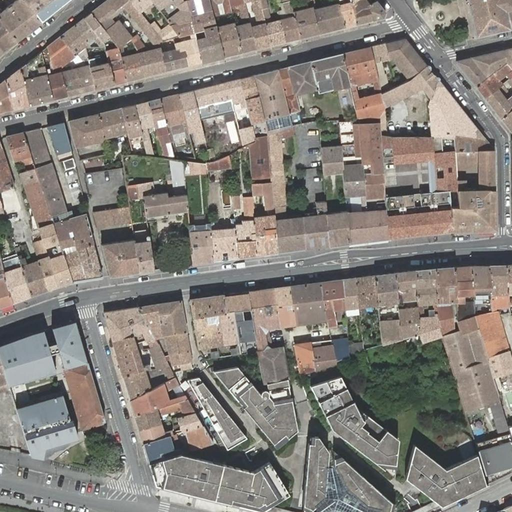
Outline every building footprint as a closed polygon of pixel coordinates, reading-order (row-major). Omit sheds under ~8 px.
[(24,0),(15,0),(7,6),(0,11),(0,19),(16,41),(41,21),(24,0)] [(24,0),(41,21),(68,0),(24,0)] [(130,0),(106,0),(90,13),(105,31),(109,36),(118,48),(122,45),(130,38),(131,39),(139,36),(136,31),(130,34),(119,19),(116,22),(112,18),(121,11),(123,13),(126,10),(144,33),(145,32),(146,35),(153,29),(130,0)] [(150,0),(130,0),(153,29),(157,35),(161,31),(155,23),(155,22),(144,9),(152,2),(150,0)] [(150,0),(152,2),(159,11),(172,2),(179,10),(166,20),(170,25),(171,27),(192,21),(186,1),(184,1),(182,0),(150,0)] [(208,0),(188,0),(186,1),(192,21),(171,27),(179,37),(194,33),(195,39),(201,63),(223,57),(215,27),(213,16),(208,0)] [(228,0),(208,0),(213,16),(219,14),(216,3),(222,1),(225,13),(231,11),(229,6),(228,1),(228,0)] [(243,0),(234,0),(228,1),(229,6),(238,4),(243,24),(235,27),(241,53),(256,49),(250,27),(244,3),(243,0)] [(243,0),(244,3),(251,2),(253,11),(256,11),(257,15),(254,16),(257,26),(250,27),(256,49),(271,46),(259,0),(243,0)] [(266,0),(259,0),(271,46),(285,42),(280,20),(270,22),(266,8),(268,8),(266,0)] [(280,20),(285,42),(300,38),(292,7),(289,0),(282,0),(285,11),(278,13),(280,20)] [(351,5),(349,0),(344,0),(345,3),(339,4),(345,27),(356,24),(351,5)] [(377,2),(375,0),(357,0),(351,5),(356,24),(356,25),(383,18),(385,12),(377,2)] [(511,0),(467,0),(476,36),(511,27),(511,0)] [(338,3),(313,9),(319,34),(345,27),(339,4),(338,3)] [(297,6),(292,7),(300,38),(319,34),(313,9),(312,7),(298,10),(297,6)] [(90,13),(84,18),(97,35),(98,36),(105,31),(90,13)] [(84,18),(74,26),(87,43),(89,45),(91,43),(89,41),(97,35),(84,18)] [(0,47),(3,51),(16,41),(0,19),(0,47)] [(215,27),(223,57),(241,53),(235,27),(234,22),(215,27)] [(161,31),(157,35),(162,41),(179,37),(171,27),(170,25),(161,31)] [(74,26),(61,36),(76,55),(81,50),(85,47),(91,47),(89,45),(87,43),(74,26)] [(157,35),(153,29),(146,35),(158,49),(148,52),(147,49),(139,40),(140,39),(139,36),(131,39),(139,54),(144,77),(166,71),(161,53),(159,42),(162,41),(157,35)] [(105,31),(98,36),(102,41),(109,36),(105,31)] [(89,41),(91,43),(95,40),(100,47),(104,47),(104,43),(102,41),(98,36),(97,35),(89,41)] [(61,36),(47,47),(51,63),(52,68),(54,74),(61,72),(62,72),(61,67),(71,59),(76,55),(61,36)] [(387,42),(383,43),(383,45),(385,46),(389,59),(392,58),(409,80),(427,66),(405,38),(387,42)] [(161,53),(166,71),(201,63),(195,39),(174,44),(175,49),(161,53)] [(383,43),(369,47),(374,63),(378,80),(381,92),(381,93),(387,91),(380,62),(389,59),(385,46),(383,45),(383,43)] [(121,58),(126,81),(144,77),(139,54),(124,58),(122,45),(118,48),(121,58)] [(381,93),(381,92),(378,80),(374,63),(369,47),(342,53),(349,85),(350,87),(353,99),(353,100),(357,117),(379,116),(384,107),(381,93)] [(108,62),(114,84),(126,81),(121,58),(118,48),(105,51),(108,62)] [(511,48),(503,50),(506,62),(507,63),(511,69),(511,48)] [(456,62),(475,86),(506,62),(503,50),(492,53),(474,57),(456,61),(456,62)] [(41,51),(20,68),(29,105),(52,99),(47,75),(45,69),(44,64),(41,51)] [(284,68),(278,69),(289,114),(298,111),(299,111),(295,94),(317,89),(318,93),(334,89),(342,87),(342,89),(348,88),(351,101),(353,100),(353,99),(350,87),(349,85),(342,53),(288,67),(284,68)] [(89,65),(95,89),(114,84),(108,62),(99,64),(97,54),(87,57),(89,65)] [(506,62),(475,86),(484,98),(502,84),(499,80),(506,75),(509,79),(511,76),(511,69),(507,63),(506,62)] [(61,72),(67,96),(95,89),(89,65),(85,66),(62,72),(61,72)] [(422,88),(428,67),(427,66),(409,80),(396,86),(387,91),(381,93),(384,107),(405,96),(406,96),(421,88),(422,88)] [(433,90),(437,78),(428,67),(422,88),(421,88),(430,100),(431,97),(433,90)] [(20,68),(6,79),(13,109),(29,105),(20,68)] [(253,75),(267,134),(279,130),(293,126),(296,124),(299,124),(301,124),(300,118),(298,111),(289,114),(278,69),(253,75)] [(47,75),(52,99),(67,96),(61,72),(54,74),(47,75)] [(249,144),(251,178),(270,176),(267,135),(267,134),(253,75),(239,79),(247,108),(248,111),(251,126),(254,138),(255,140),(255,141),(249,144)] [(431,137),(454,137),(454,133),(482,135),(471,122),(462,110),(437,78),(433,90),(439,96),(434,101),(431,97),(430,100),(429,103),(431,137)] [(0,112),(13,109),(6,79),(0,83),(0,112)] [(245,112),(248,111),(247,108),(239,79),(227,82),(234,111),(244,109),(245,112)] [(484,98),(501,118),(511,109),(511,98),(507,101),(500,92),(510,85),(507,81),(502,84),(484,98)] [(239,132),(238,129),(234,111),(227,82),(211,86),(192,90),(204,139),(215,136),(210,116),(215,115),(212,104),(220,102),(228,134),(229,134),(239,132)] [(204,139),(192,90),(179,94),(188,130),(194,128),(197,143),(204,141),(204,139)] [(439,96),(433,90),(431,97),(434,101),(439,96)] [(188,130),(179,94),(159,98),(170,142),(174,142),(172,134),(184,131),(186,138),(190,138),(188,130)] [(174,156),(170,142),(159,98),(147,101),(153,126),(160,154),(174,156)] [(147,101),(134,105),(141,134),(146,152),(153,153),(147,127),(153,126),(147,101)] [(134,105),(121,108),(127,132),(129,137),(141,134),(134,105)] [(121,108),(99,113),(105,138),(127,132),(121,108)] [(511,139),(511,109),(501,118),(511,132),(511,139),(511,140),(511,139)] [(99,113),(68,121),(75,148),(101,141),(105,138),(99,113)] [(346,211),(348,244),(369,241),(388,239),(386,214),(384,198),(381,163),(381,158),(379,135),(378,122),(378,120),(372,120),(339,122),(341,145),(343,173),(344,184),(344,191),(344,192),(346,211)] [(63,122),(48,126),(55,148),(69,144),(63,122)] [(242,144),(254,138),(251,126),(238,129),(239,132),(241,137),(242,144)] [(270,176),(271,182),(273,214),(274,220),(276,253),(299,250),(305,249),(302,216),(296,217),(293,217),(293,214),(289,215),(289,218),(286,218),(280,138),(294,135),(293,126),(279,130),(267,134),(267,135),(270,176)] [(39,128),(22,132),(30,155),(35,168),(39,180),(48,210),(51,217),(66,211),(55,178),(50,163),(46,151),(39,128)] [(22,132),(6,136),(13,160),(14,160),(23,157),(24,162),(25,162),(29,170),(35,168),(30,155),(22,132)] [(229,134),(231,140),(241,137),(239,132),(229,134)] [(454,137),(455,151),(478,151),(494,150),(482,135),(454,133),(454,137)] [(233,149),(242,144),(241,137),(231,140),(232,146),(233,149)] [(406,137),(391,137),(392,157),(432,153),(433,159),(435,193),(410,195),(411,214),(412,236),(413,236),(428,234),(452,231),(451,207),(458,207),(457,191),(456,179),(456,168),(455,151),(454,137),(431,137),(406,137)] [(0,142),(0,191),(13,188),(14,187),(0,142)] [(343,173),(341,145),(325,146),(321,146),(323,174),(343,173)] [(216,148),(211,149),(214,158),(221,155),(219,151),(217,151),(216,148)] [(479,190),(495,190),(494,170),(494,150),(478,151),(478,164),(479,174),(479,190)] [(478,151),(455,151),(456,168),(462,168),(470,164),(478,164),(478,151)] [(392,157),(381,158),(381,163),(433,159),(432,153),(392,157)] [(206,169),(231,166),(228,155),(211,161),(206,162),(206,169)] [(184,179),(183,160),(173,159),(169,158),(174,196),(186,194),(184,179)] [(206,162),(190,161),(191,170),(206,169),(206,162)] [(29,170),(20,173),(24,185),(39,180),(35,168),(29,170)] [(322,178),(321,168),(300,169),(300,179),(322,178)] [(34,215),(38,227),(53,222),(51,217),(48,210),(39,180),(24,185),(34,215)] [(271,182),(252,184),(252,194),(264,193),(266,208),(268,215),(254,217),(254,219),(257,255),(276,253),(274,220),(273,214),(271,182)] [(148,195),(153,194),(153,183),(143,185),(144,188),(142,188),(143,195),(148,195)] [(143,185),(127,187),(128,199),(143,197),(143,195),(142,188),(144,188),(143,185)] [(461,191),(457,191),(458,207),(451,207),(452,231),(476,231),(495,230),(495,190),(479,190),(464,191),(461,191)] [(146,216),(187,210),(187,202),(186,194),(174,196),(167,196),(166,192),(153,194),(148,195),(143,195),(143,197),(146,216)] [(245,220),(242,220),(242,223),(238,223),(238,216),(237,213),(240,213),(239,195),(233,196),(234,214),(234,216),(234,218),(237,258),(257,255),(254,219),(254,217),(252,194),(243,195),(245,220)] [(386,214),(388,239),(412,236),(411,214),(410,195),(384,198),(386,214)] [(316,214),(302,216),(305,249),(329,246),(326,213),(325,201),(315,201),(316,214)] [(189,224),(192,264),(213,261),(210,223),(204,223),(204,230),(193,231),(192,224),(194,224),(192,202),(187,202),(187,210),(189,224)] [(102,209),(92,211),(97,228),(132,223),(131,221),(129,205),(102,209)] [(53,222),(53,224),(68,219),(66,211),(51,217),(53,222)] [(53,224),(72,282),(101,277),(102,277),(85,213),(84,214),(84,211),(77,213),(78,216),(68,219),(53,224)] [(326,213),(329,246),(348,244),(346,211),(341,211),(326,213)] [(32,226),(32,231),(39,230),(38,227),(34,215),(31,216),(32,226)] [(237,258),(234,218),(229,219),(212,221),(210,221),(210,223),(213,261),(237,258)] [(38,261),(48,290),(58,286),(72,282),(53,224),(53,222),(38,227),(39,230),(32,231),(33,246),(38,261)] [(134,239),(138,272),(153,270),(147,228),(133,230),(134,239)] [(101,243),(109,276),(138,272),(134,239),(101,243)] [(18,246),(14,248),(16,254),(17,256),(21,266),(31,296),(41,292),(31,263),(29,256),(22,258),(20,255),(21,255),(18,246)] [(1,259),(7,286),(12,303),(31,296),(21,266),(17,256),(16,254),(1,259)] [(0,307),(12,303),(7,286),(1,259),(0,255),(0,307)] [(31,263),(41,292),(44,291),(48,290),(38,261),(34,262),(31,263)] [(473,295),(471,265),(454,267),(456,296),(456,299),(459,299),(459,296),(473,295)] [(490,294),(489,265),(471,265),(473,295),(490,294)] [(491,308),(492,312),(497,311),(496,308),(509,307),(509,304),(508,293),(506,265),(489,265),(490,294),(491,308)] [(456,296),(454,267),(434,268),(437,302),(452,301),(456,301),(456,299),(456,296)] [(434,268),(414,270),(417,300),(417,304),(437,302),(434,268)] [(414,270),(395,272),(397,302),(417,300),(414,270)] [(395,272),(375,275),(378,305),(397,302),(395,272)] [(375,275),(356,277),(358,307),(378,305),(375,275)] [(342,279),(345,309),(345,314),(359,313),(358,307),(356,277),(342,279)] [(313,358),(315,369),(336,362),(349,355),(348,344),(346,323),(346,320),(340,320),(341,324),(336,325),(334,310),(345,309),(342,279),(318,282),(310,283),(290,286),(295,324),(326,319),(328,327),(329,327),(331,340),(311,342),(295,344),(298,361),(313,358)] [(287,325),(295,324),(290,286),(281,287),(274,288),(280,326),(287,325)] [(263,350),(266,345),(264,333),(268,328),(280,326),(274,288),(248,291),(257,351),(263,350)] [(239,354),(257,351),(248,291),(223,294),(226,312),(232,311),(237,342),(238,349),(239,354)] [(223,294),(189,299),(198,349),(237,342),(232,311),(226,312),(223,294)] [(181,300),(156,304),(163,336),(165,335),(186,332),(181,300)] [(486,357),(475,315),(458,321),(460,329),(454,331),(452,301),(437,302),(438,315),(439,328),(442,338),(446,351),(457,387),(465,410),(472,408),(499,400),(492,377),(486,357)] [(458,321),(475,315),(474,302),(457,303),(458,321)] [(156,304),(137,306),(149,327),(155,337),(155,338),(158,344),(161,349),(164,348),(160,337),(163,336),(156,304)] [(103,312),(112,341),(133,335),(135,335),(146,329),(149,335),(151,339),(155,337),(149,327),(137,306),(103,312)] [(399,319),(401,339),(419,334),(418,317),(417,306),(401,308),(398,309),(399,319)] [(497,311),(492,312),(475,315),(486,357),(508,350),(501,324),(503,323),(501,316),(502,316),(502,314),(498,315),(497,311)] [(438,315),(418,317),(419,334),(421,344),(442,338),(439,328),(438,315)] [(380,331),(382,344),(401,339),(399,319),(379,321),(380,331)] [(21,427),(76,409),(64,368),(87,362),(75,320),(46,328),(31,333),(0,344),(0,360),(12,398),(21,427)] [(186,332),(165,335),(169,354),(189,350),(186,332)] [(133,335),(112,341),(116,354),(137,348),(136,344),(135,340),(133,335)] [(149,335),(135,340),(136,344),(147,340),(151,339),(149,335)] [(155,338),(155,337),(151,339),(147,340),(151,348),(158,344),(155,338)] [(349,355),(364,350),(363,343),(348,344),(349,355)] [(161,349),(158,344),(151,348),(146,348),(156,369),(161,369),(162,368),(166,366),(168,365),(164,356),(161,349)] [(257,351),(263,383),(266,383),(287,378),(289,378),(282,346),(271,348),(266,345),(263,350),(257,351)] [(137,348),(116,354),(123,376),(144,369),(150,369),(149,364),(143,366),(137,348)] [(177,372),(192,367),(191,362),(192,362),(189,350),(169,354),(172,366),(173,365),(177,372)] [(511,370),(511,364),(508,350),(486,357),(492,377),(505,373),(511,370)] [(298,361),(301,374),(315,369),(313,358),(298,361)] [(0,360),(0,402),(12,398),(0,360)] [(105,421),(87,362),(64,368),(76,409),(81,428),(105,421)] [(162,368),(168,380),(174,377),(168,365),(166,366),(162,368)] [(296,429),(287,378),(266,383),(268,391),(259,394),(237,365),(213,369),(275,446),(296,429)] [(144,369),(123,376),(130,400),(150,390),(144,369)] [(511,443),(511,397),(505,373),(492,377),(499,400),(499,401),(508,430),(509,433),(511,443)] [(246,437),(198,376),(186,380),(227,449),(246,437)] [(150,390),(130,400),(134,415),(169,404),(167,400),(165,391),(178,384),(174,377),(168,380),(150,390)] [(398,438),(354,407),(339,377),(309,386),(331,428),(393,476),(398,438)] [(180,416),(195,412),(187,399),(181,401),(185,409),(179,411),(180,416)] [(134,415),(138,429),(161,422),(159,414),(181,408),(178,401),(177,401),(169,404),(134,415)] [(508,430),(499,401),(489,404),(498,433),(508,430)] [(76,409),(21,427),(32,455),(48,457),(72,440),(84,435),(81,428),(76,409)] [(188,430),(202,425),(195,412),(180,416),(179,417),(183,431),(188,430)] [(138,429),(142,443),(173,434),(171,430),(164,432),(161,422),(138,429)] [(207,445),(213,443),(202,425),(188,430),(194,449),(207,445)] [(0,443),(10,443),(8,428),(0,428),(0,443)] [(142,443),(148,462),(173,455),(184,452),(183,448),(172,451),(169,440),(177,438),(176,433),(173,434),(142,443)] [(487,483),(511,471),(511,443),(509,433),(483,441),(475,443),(478,452),(487,483)] [(309,436),(301,511),(387,511),(390,502),(333,450),(334,463),(327,463),(328,451),(318,436),(309,436)] [(207,445),(213,456),(219,454),(213,443),(207,445)] [(478,452),(444,468),(413,444),(404,477),(441,506),(487,483),(478,452)] [(173,455),(148,462),(155,485),(262,511),(289,494),(269,461),(252,470),(173,455)]
